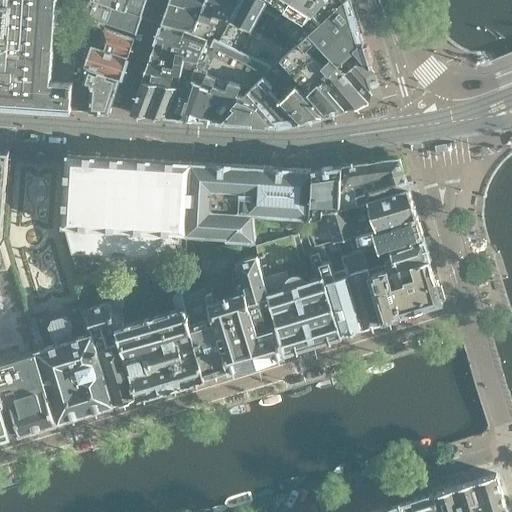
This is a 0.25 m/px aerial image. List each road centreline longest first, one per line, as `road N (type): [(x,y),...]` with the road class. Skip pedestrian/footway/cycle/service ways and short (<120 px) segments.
road 1 (residential): [(511,443),(468,309),(0,453)]
road 2 (residential): [(0,125),(269,143),(436,123)]
road 3 (residential): [(307,511),(511,450)]
